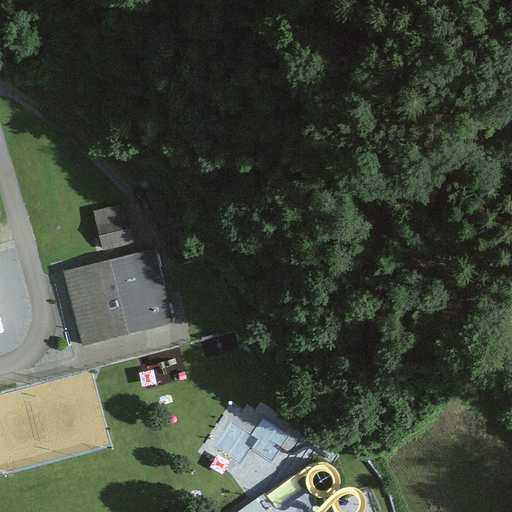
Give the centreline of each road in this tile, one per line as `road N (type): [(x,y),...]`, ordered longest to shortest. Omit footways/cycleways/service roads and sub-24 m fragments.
road 1 (track): [(511,320),(425,241),(364,167),(307,65),(289,0)]
road 2 (unclassified): [(0,160),(65,359)]
